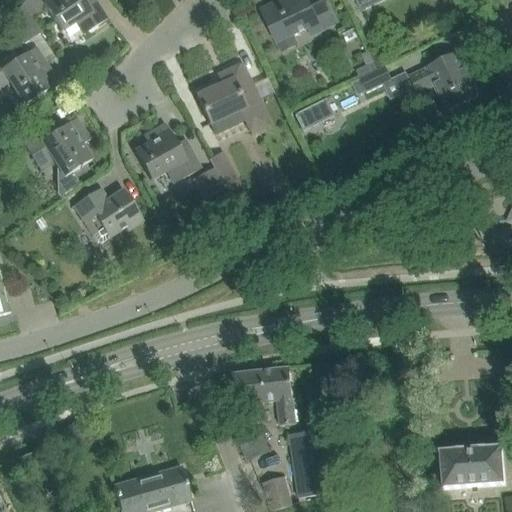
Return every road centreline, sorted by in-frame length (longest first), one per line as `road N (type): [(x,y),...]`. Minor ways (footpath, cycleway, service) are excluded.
road 1 (tertiary): [(0,358),(54,344),(511,154)]
road 2 (secondary): [(324,317),(511,299)]
road 3 (residential): [(209,0),(101,102)]
road 4 (unclassified): [(204,379),(251,511)]
road 5 (secondary): [(324,317),(189,338)]
road 6 (secondary): [(64,382),(196,355)]
road 7 (secondary): [(196,355),(324,317)]
road 8 (secondary): [(189,338),(64,382)]
